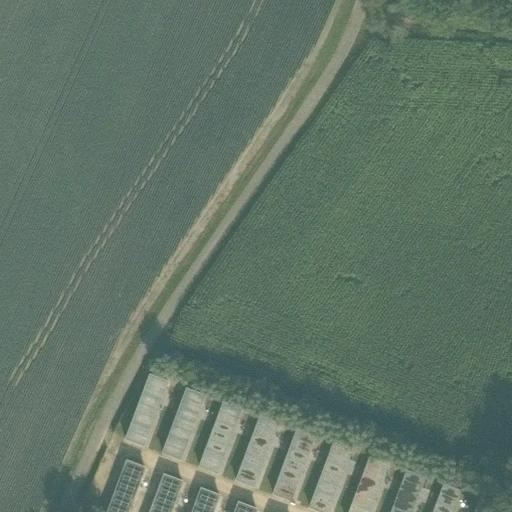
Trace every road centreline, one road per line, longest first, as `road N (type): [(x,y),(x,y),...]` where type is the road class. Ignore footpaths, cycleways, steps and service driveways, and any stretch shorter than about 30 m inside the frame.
road 1 (unclassified): [(60,511),(167,307),(351,43),(367,0)]
road 2 (track): [(362,12),(511,29)]
